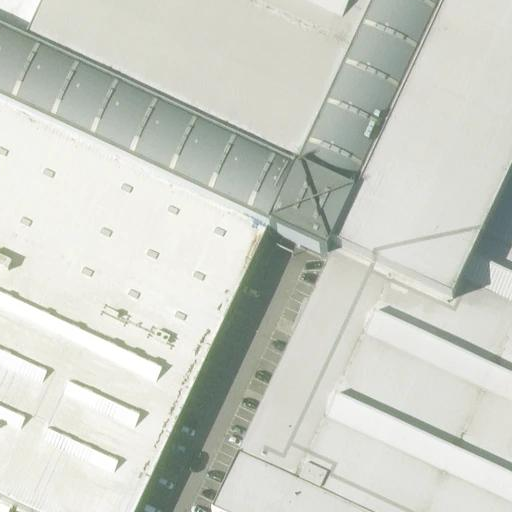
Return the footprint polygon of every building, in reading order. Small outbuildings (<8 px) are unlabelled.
[(377,0),(296,175),(26,48),(0,35),(0,109),(268,234),(277,239),(327,262),(329,263),(451,0),(377,0)] [(0,0),(0,35),(26,48),(48,0),(0,0)] [(296,175),(377,0),(48,0),(26,48),(296,175)] [(511,511),(511,0),(451,0),(329,263),(320,282),(213,511),(511,511)] [(0,505),(14,511),(138,511),(249,274),(268,234),(0,109),(0,505)]
